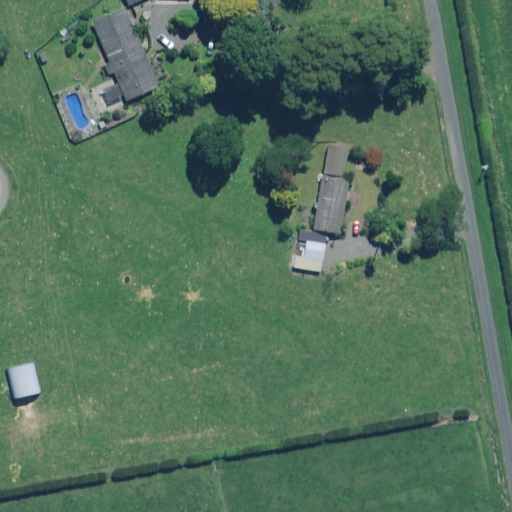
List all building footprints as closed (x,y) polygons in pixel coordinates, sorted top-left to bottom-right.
[(126,103),(158,90),(126,11),(93,24),(109,62),(103,65),(108,76),(114,74),(126,103)] [(348,149),(327,146),(323,175),(344,177),(348,149)] [(347,183),(320,178),(312,231),(338,235),(347,183)] [(321,274),(327,236),(299,232),(297,242),(306,243),(304,259),(294,258),(292,269),(321,274)] [(39,395),(33,365),(8,371),(15,400),(39,395)]
